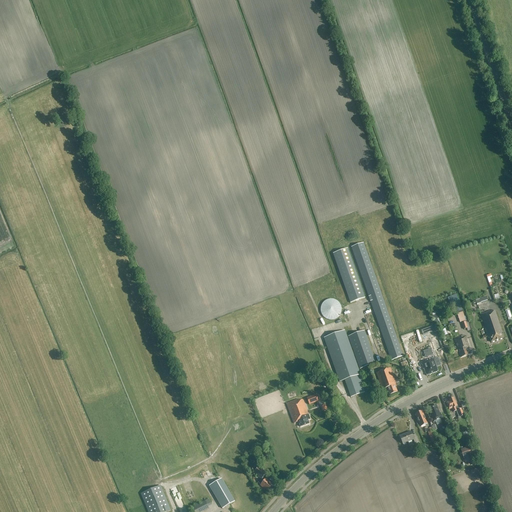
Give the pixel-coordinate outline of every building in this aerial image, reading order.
[(377,283),(363,243),(352,247),(391,360),(403,356),(377,283)] [(350,303),(365,298),(347,249),(333,254),(350,303)] [(475,300),(477,306),(488,302),(486,296),(475,300)] [(457,314),(460,323),(465,321),(462,311),(457,313),(457,314)] [(491,342),(503,338),(501,332),(502,332),(495,311),(490,312),(490,311),(480,314),(488,337),(489,336),(491,342)] [(421,330),(423,335),(436,330),(435,325),(421,330)] [(316,328),(318,336),(325,334),(324,328),(320,329),(320,327),(316,328)] [(376,363),(364,331),(348,337),(360,369),(376,363)] [(340,382),(345,380),(351,397),(366,392),(344,332),(324,339),(340,382)] [(461,357),(468,355),(466,349),(470,348),(466,336),(454,340),(456,344),(456,343),(459,351),(461,357)] [(430,349),(423,351),(426,358),(433,355),(430,349)] [(426,376),(438,372),(434,359),(422,363),(424,369),(425,371),(426,376)] [(390,395),(397,392),(395,387),(396,386),(395,384),(400,382),(399,379),(394,381),(390,369),(376,374),(383,390),(387,389),(390,395)] [(316,395),(307,398),(309,405),(319,401),(316,395)] [(453,398),(449,400),(450,402),(446,404),(449,410),(452,409),(454,413),(456,412),(458,417),(459,417),(459,418),(464,416),(461,409),(458,410),(457,407),(457,406),(455,402),(453,398)] [(300,427),(309,424),(308,420),(310,419),(303,400),(298,401),(298,400),(287,404),(294,424),(299,422),(300,427)] [(436,406),(428,409),(431,415),(430,415),(433,422),(443,418),(441,413),(439,414),(436,406)] [(422,411),(416,414),(419,421),(418,422),(420,427),(427,425),(422,411)] [(412,436),(410,432),(400,436),(403,444),(413,440),(415,444),(418,442),(415,434),(412,436)] [(475,455),(474,451),(472,446),(461,450),(464,459),(475,455)] [(267,491),(272,485),(266,479),(265,480),(263,477),(266,473),(259,467),(254,472),(261,479),(258,483),(260,485),(264,489),(265,489),(267,491)] [(222,480),(218,482),(210,486),(223,508),(234,502),(222,480)] [(161,486),(141,494),(148,511),(167,511),(171,511),(161,486)] [(214,504),(217,503),(216,501),(204,506),(205,510),(215,506),(214,504)]
